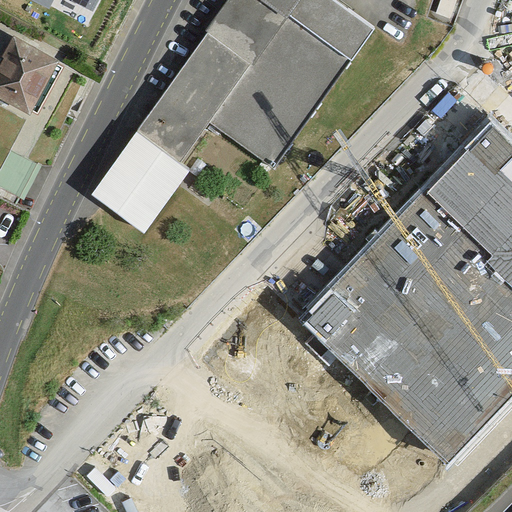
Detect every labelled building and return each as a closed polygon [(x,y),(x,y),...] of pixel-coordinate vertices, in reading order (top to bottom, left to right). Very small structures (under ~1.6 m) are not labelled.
[(75,0),(95,9),(98,0),(75,0)] [(152,138),(107,201),(136,222),(210,120),(224,129),(276,167),(384,17),(360,0),(234,0),(141,130),(152,138)] [(0,89),(38,111),(64,65),(18,39),(0,70),(0,89)] [(511,150),(481,121),(301,312),(447,449),(511,379),(511,150)] [(0,182),(22,194),(39,164),(14,150),(0,175),(0,182)]
